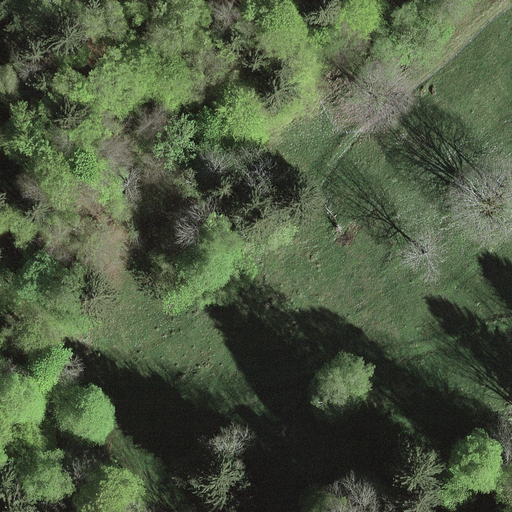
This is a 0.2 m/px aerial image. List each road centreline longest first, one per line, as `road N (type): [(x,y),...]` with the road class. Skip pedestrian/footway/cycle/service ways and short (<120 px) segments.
road 1 (track): [(41,444),(132,432),(511,321)]
road 2 (track): [(218,284),(361,126),(510,0)]
